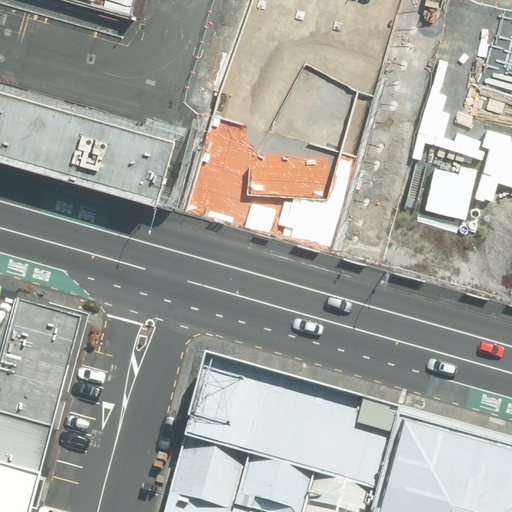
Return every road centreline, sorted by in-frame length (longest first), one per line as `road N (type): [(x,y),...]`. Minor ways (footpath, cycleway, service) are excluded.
road 1 (primary): [(189,279),(511,371)]
road 2 (residential): [(189,279),(169,344),(120,429)]
road 3 (residential): [(120,429),(125,324),(141,266)]
road 4 (primary): [(0,225),(141,266)]
